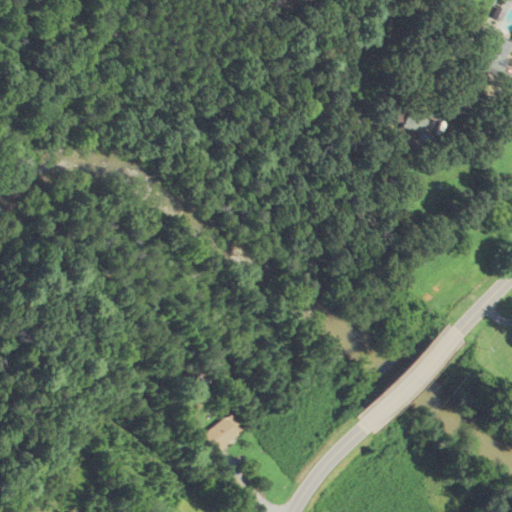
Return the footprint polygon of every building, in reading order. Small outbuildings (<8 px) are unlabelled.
[(493,77),(507,42),(480,31),(475,45),(482,48),(473,69),(493,77)] [(432,148),(434,136),(417,132),(421,113),(401,108),(393,139),(432,148)] [(342,123),(354,132),(364,120),(352,110),(342,123)] [(171,333),(160,325),(152,334),(163,343),(171,333)] [(216,451),(240,429),(225,412),(201,435),(216,451)]
